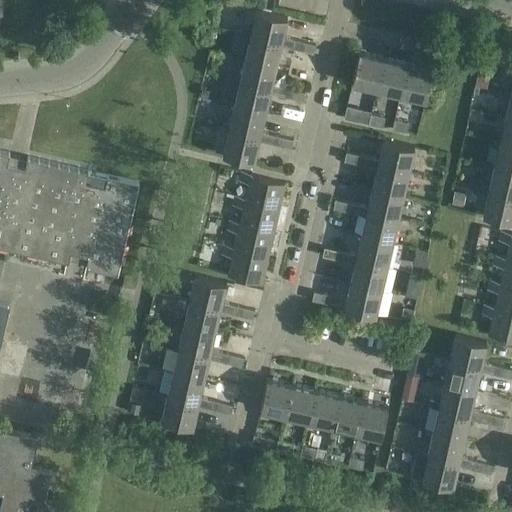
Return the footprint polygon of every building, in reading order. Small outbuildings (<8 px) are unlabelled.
[(296,47),(298,39),(282,35),(287,15),(256,7),(250,32),(281,39),(280,44),(296,47)] [(280,44),(281,39),(250,32),(244,56),(276,63),(280,44)] [(298,39),(296,47),(313,51),(315,43),(298,39)] [(376,87),(384,56),(359,50),(352,81),(376,87)] [(286,95),(288,86),(271,82),(276,63),(244,56),(239,80),(270,87),(269,91),(286,95)] [(400,92),(407,61),(384,56),(376,87),(400,92)] [(407,61),(400,92),(425,98),(432,67),(407,61)] [(269,91),(270,87),(239,80),(233,104),(265,111),(269,91)] [(288,86),(286,95),(302,99),(304,90),(288,86)] [(275,142),(277,134),(260,130),(265,111),(233,104),(228,127),(259,135),(258,139),(275,142)] [(357,119),(360,109),(345,106),(343,116),(357,119)] [(382,125),(384,115),(370,112),(368,121),(382,125)] [(511,117),(504,116),(499,139),(511,142),(511,117)] [(406,130),(408,121),(394,117),(391,127),(406,130)] [(258,139),(259,135),(228,127),(222,152),(254,160),(258,139)] [(277,134),(275,142),(291,146),(293,138),(277,134)] [(408,169),(413,144),(383,138),(378,158),(362,154),(360,162),(376,166),(377,162),(408,169)] [(511,142),(499,139),(493,163),(511,167),(511,142)] [(25,165),(6,161),(9,150),(0,148),(0,245),(67,261),(69,250),(88,254),(85,265),(117,273),(132,210),(139,181),(106,173),(104,184),(86,180),(89,169),(27,155),(25,165)] [(360,162),(362,154),(345,150),(344,159),(360,162)] [(377,162),(376,166),(371,186),(402,193),(408,169),(377,162)] [(511,167),(493,163),(488,187),(511,192),(511,167)] [(244,198),(278,206),(284,181),(250,173),(251,171),(240,169),(238,178),(248,181),(245,196),(244,198)] [(397,217),(402,193),(371,186),(367,206),(351,202),(349,210),(365,213),(366,210),(397,217)] [(511,192),(488,187),(482,212),(511,218),(511,192)] [(244,198),(245,196),(234,194),(232,203),(242,205),(241,210),(239,220),(239,222),(273,230),(278,206),(244,198)] [(349,210),(351,202),(335,199),(333,206),(349,210)] [(366,210),(365,213),(360,233),(392,240),(397,217),(366,210)] [(239,222),(239,220),(228,218),(226,228),(237,230),(234,244),(233,246),(267,254),(273,230),(239,222)] [(505,258),(511,259),(511,232),(511,231),(501,229),(499,239),(509,241),(506,255),(505,258)] [(386,264),(392,240),(360,233),(356,253),(340,249),(338,258),(354,261),(355,257),(386,264)] [(233,246),(234,244),(223,242),(221,252),(231,255),(227,272),(261,280),(267,254),(233,246)] [(338,258),(340,249),(323,246),(321,254),(338,258)] [(511,259),(505,258),(506,255),(495,253),(493,262),(503,265),(500,281),(499,282),(511,284),(511,259)] [(355,257),(354,261),(350,281),(381,288),(386,264),(355,257)] [(235,312),(237,304),(221,300),(225,280),(194,273),(189,297),(220,305),(219,308),(235,312)] [(511,284),(499,282),(500,281),(489,278),(487,287),(498,290),(494,305),(494,306),(511,310),(511,284)] [(376,313),(381,288),(350,281),(344,305),(376,313)] [(328,302),(330,293),(313,289),(311,298),(328,302)] [(219,308),(220,305),(189,297),(183,321),(214,328),(219,308)] [(0,342),(9,303),(0,301),(0,342)] [(511,310),(494,306),(494,305),(484,303),(482,312),(492,314),(488,331),(511,336),(511,310)] [(237,304),(235,312),(252,316),(254,308),(237,304)] [(224,360),(226,352),(210,348),(214,328),(183,321),(178,345),(209,352),(208,357),(224,360)] [(495,373),(497,364),(481,360),(486,339),(455,332),(449,357),(480,364),(479,369),(495,373)] [(208,357),(209,352),(178,345),(172,369),(203,376),(208,357)] [(412,349),(407,371),(419,374),(425,352),(412,349)] [(226,352),(224,360),(241,364),(243,355),(226,352)] [(479,369),(480,364),(449,357),(443,381),(475,388),(479,369)] [(511,367),(497,364),(495,373),(511,376),(511,374),(511,367)] [(213,408),(215,399),(199,395),(203,376),(172,369),(167,392),(198,399),(197,404),(213,408)] [(407,374),(401,396),(413,399),(419,377),(407,374)] [(284,413),(291,382),(267,376),(260,407),(284,413)] [(485,420),(487,412),(470,408),(475,388),(443,381),(438,405),(469,412),(468,416),(485,420)] [(308,418),(315,387),(291,382),(284,413),(308,418)] [(332,424),(339,392),(315,387),(308,418),(332,424)] [(197,404),(198,399),(167,392),(161,417),(192,424),(197,404)] [(355,429),(362,398),(339,392),(332,424),(355,429)] [(362,398),(355,429),(380,435),(387,404),(362,398)] [(215,399),(213,408),(230,412),(232,403),(215,399)] [(464,436),(468,416),(469,412),(438,405),(432,429),(464,436)] [(487,412),(485,420),(501,424),(503,415),(487,412)] [(61,511),(64,504),(44,500),(51,469),(31,465),(38,436),(0,426),(0,491),(1,492),(0,496),(0,511),(61,511)] [(474,468),(476,459),(459,455),(464,436),(432,429),(427,452),(458,460),(457,464),(474,468)] [(265,445),(267,436),(254,433),(252,442),(265,445)] [(290,451),(292,441),(278,438),(276,447),(290,451)] [(314,456),(316,447),(302,444),(300,453),(314,456)] [(338,462),(340,452),(325,449),(323,458),(338,462)] [(457,464),(458,460),(427,452),(421,477),(453,485),(457,464)] [(362,467),(364,458),(349,455),(347,464),(362,467)] [(476,459),(474,468),(490,471),(492,463),(476,459)]
